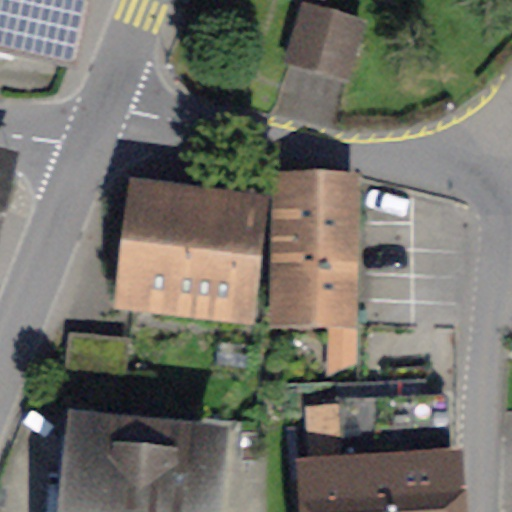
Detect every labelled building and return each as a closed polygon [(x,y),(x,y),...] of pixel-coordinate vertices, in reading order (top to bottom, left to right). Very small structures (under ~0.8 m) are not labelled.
[(0,0),(0,54),(12,57),(16,41),(61,51),(72,0),(0,0)] [(305,9),(288,64),(345,81),(362,26),(305,9)] [(351,191),(288,189),(285,314),(348,316),(351,191)] [(222,225),(145,216),(135,302),(243,315),(255,217),(224,212),(222,225)] [(313,511),(445,511),(442,417),(428,405),(310,412),(313,511)] [(89,442),(82,511),(202,511),(209,454),(89,442)]
